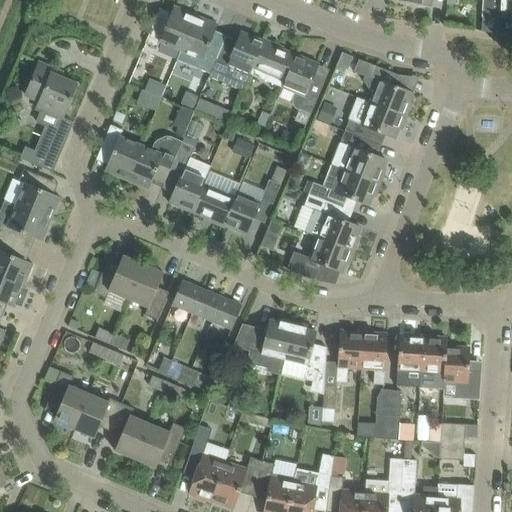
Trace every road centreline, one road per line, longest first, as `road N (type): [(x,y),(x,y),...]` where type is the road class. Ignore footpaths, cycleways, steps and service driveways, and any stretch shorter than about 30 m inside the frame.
road 1 (residential): [(93,212),(16,401),(42,465),(152,511)]
road 2 (residential): [(377,296),(312,302),(93,212)]
road 3 (residential): [(136,0),(71,157),(93,212)]
road 4 (residential): [(377,296),(460,83)]
road 5 (residential): [(460,83),(442,52),(375,40),(274,0)]
road 6 (residential): [(482,511),(495,304)]
